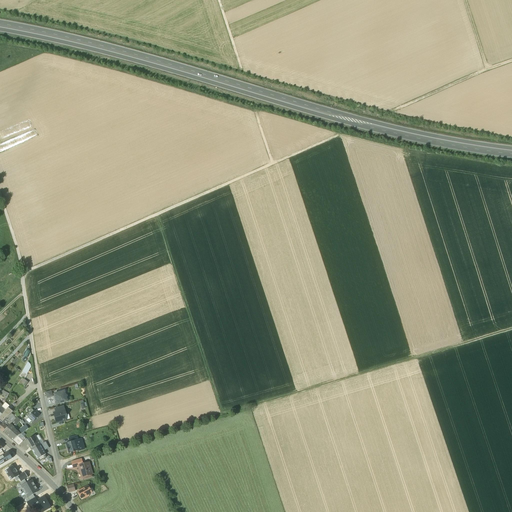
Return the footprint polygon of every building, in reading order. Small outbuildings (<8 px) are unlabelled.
[(22,372),(27,374),(31,368),(30,365),(27,362),(22,372)] [(24,379),(22,378),(18,384),(24,388),(28,382),(24,379)] [(60,391),(56,392),(56,394),(54,394),(57,405),(67,402),(66,397),(67,397),(66,395),(65,395),(64,391),(60,392),(60,391)] [(6,410),(2,407),(0,408),(0,413),(2,415),(0,417),(0,420),(2,422),(4,419),(5,419),(11,413),(13,412),(8,408),(6,410)] [(25,416),(27,418),(33,411),(31,409),(25,416)] [(33,422),(39,415),(34,410),(33,411),(27,418),(33,422)] [(56,413),(53,413),(56,423),(65,420),(64,417),(66,415),(64,410),(56,413)] [(11,413),(5,419),(8,421),(7,422),(10,424),(13,421),(15,419),(11,413)] [(17,425),(16,425),(21,430),(23,433),(28,429),(26,425),(24,427),(20,422),(17,425)] [(7,428),(3,432),(6,435),(11,431),(13,429),(14,428),(11,426),(10,424),(7,428)] [(11,431),(6,435),(13,441),(13,440),(16,437),(17,437),(19,435),(17,433),(13,429),(11,431)] [(98,435),(93,437),(96,446),(102,444),(98,435)] [(35,436),(26,441),(32,450),(40,445),(35,436)] [(22,441),(17,437),(16,437),(13,440),(19,445),(22,441)] [(78,440),(75,441),(78,450),(78,451),(84,449),(81,439),(78,440)] [(69,442),(66,443),(69,453),(78,450),(75,441),(69,442)] [(45,442),(40,445),(43,451),(48,448),(49,448),(45,442)] [(43,451),(40,445),(32,450),(37,459),(38,459),(40,462),(46,457),(45,455),(46,454),(43,451)] [(3,452),(0,453),(0,465),(11,459),(9,457),(10,456),(8,452),(4,454),(3,452)] [(83,464),(78,466),(82,477),(86,476),(88,478),(90,477),(91,474),(92,474),(89,463),(83,464)] [(17,477),(19,476),(17,472),(15,469),(12,466),(4,471),(11,481),(15,478),(16,481),(19,480),(17,477)] [(19,480),(21,482),(25,480),(24,480),(28,477),(24,472),(19,476),(17,477),(19,480)] [(35,486),(31,480),(26,483),(21,486),(24,492),(35,486)] [(38,492),(35,486),(24,492),(28,498),(33,495),(38,492)] [(91,493),(88,487),(77,492),(81,499),(83,497),(84,498),(88,496),(88,495),(91,493)] [(35,502),(32,504),(36,511),(42,511),(41,511),(49,506),(44,497),(35,502)]
